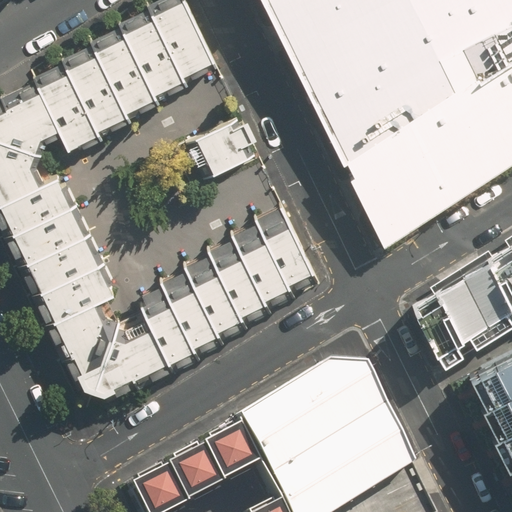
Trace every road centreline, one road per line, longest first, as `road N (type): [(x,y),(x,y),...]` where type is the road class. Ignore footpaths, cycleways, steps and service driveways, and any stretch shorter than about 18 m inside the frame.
road 1 (residential): [(52,481),(363,288)]
road 2 (residential): [(363,288),(217,0)]
road 3 (residential): [(476,511),(363,288)]
road 4 (residential): [(363,288),(511,191)]
